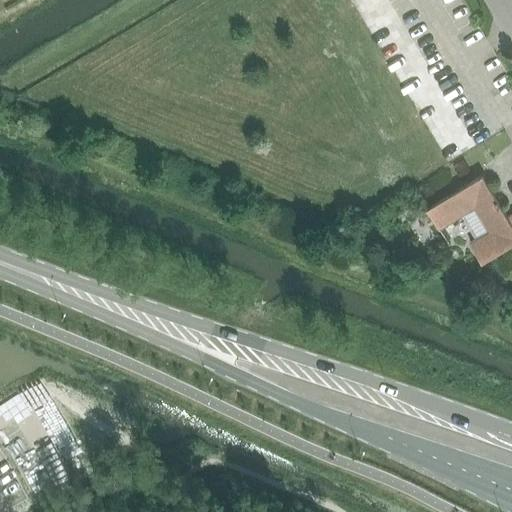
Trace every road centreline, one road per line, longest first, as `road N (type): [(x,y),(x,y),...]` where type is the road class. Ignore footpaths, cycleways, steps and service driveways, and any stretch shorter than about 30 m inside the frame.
road 1 (primary): [(80,296),(349,426),(511,492)]
road 2 (primary): [(511,435),(309,361),(80,296)]
